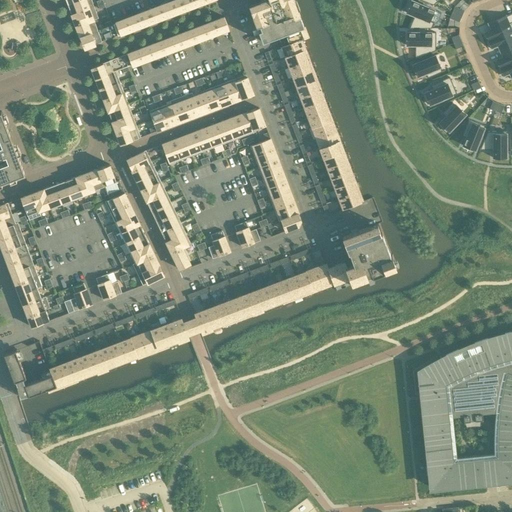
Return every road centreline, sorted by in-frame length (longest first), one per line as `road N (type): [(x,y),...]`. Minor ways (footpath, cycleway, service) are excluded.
road 1 (residential): [(263,99),(309,218),(305,232),(26,336)]
road 2 (residential): [(263,99),(105,153)]
road 3 (residential): [(74,490),(24,451),(0,377)]
road 4 (residential): [(504,0),(482,10),(473,34),(496,88),(511,94)]
